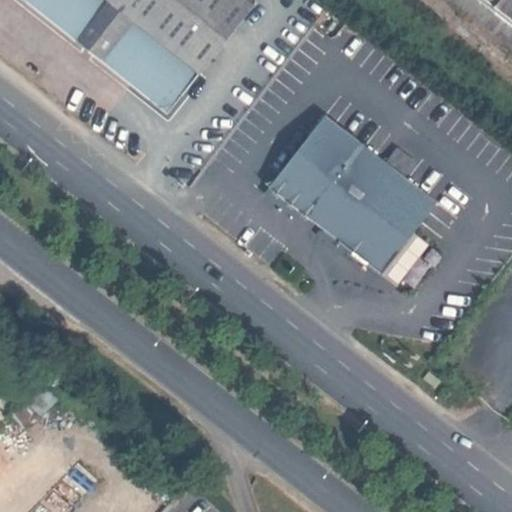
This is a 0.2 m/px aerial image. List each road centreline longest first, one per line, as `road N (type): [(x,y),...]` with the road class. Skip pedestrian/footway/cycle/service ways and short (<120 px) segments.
road 1 (secondary): [(511,509),(0,108)]
road 2 (secondary): [(0,236),(351,511)]
